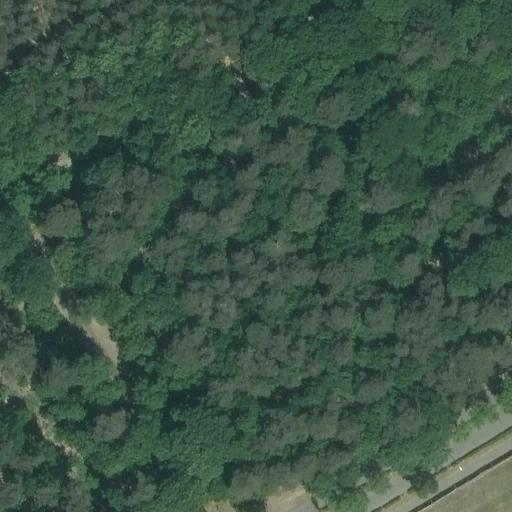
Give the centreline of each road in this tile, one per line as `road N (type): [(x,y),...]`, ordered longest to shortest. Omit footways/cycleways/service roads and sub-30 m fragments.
road 1 (unclassified): [(511,386),(304,511)]
road 2 (unclassified): [(351,511),(511,410)]
